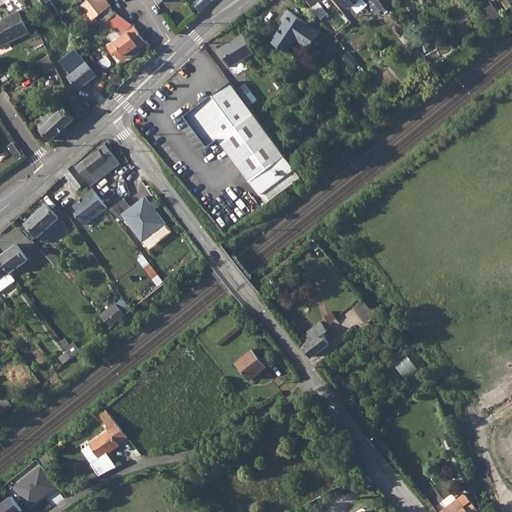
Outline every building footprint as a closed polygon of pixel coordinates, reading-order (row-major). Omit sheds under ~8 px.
[(92,19),(88,22),(93,28),(100,25),(108,20),(116,14),(108,3),(105,0),(88,0),(82,6),(92,19)] [(190,0),(191,0),(201,11),(213,0),(190,0)] [(378,0),(366,0),(373,9),(381,3),(378,0)] [(489,1),(481,8),(491,22),(499,15),(489,1)] [(381,3),(373,9),(377,14),(385,8),(381,3)] [(321,5),(314,11),(318,16),(322,20),(329,14),(324,9),(321,5)] [(3,20),(0,21),(0,46),(30,31),(19,10),(3,18),(3,20)] [(283,23),(271,41),(287,52),(296,39),(309,48),(319,32),(307,25),(307,23),(288,10),(281,21),(283,23)] [(108,20),(100,25),(102,29),(111,24),(118,34),(131,25),(116,14),(108,20)] [(87,21),(70,31),(76,38),(93,28),(88,22),(87,21)] [(131,25),(118,34),(120,37),(134,27),(131,25)] [(116,53),(119,58),(144,41),(135,28),(134,27),(120,37),(107,46),(113,55),(116,53)] [(243,32),(218,49),(230,66),(254,50),(243,32)] [(457,38),(450,43),(456,50),(461,46),(457,39),(457,38)] [(144,41),(119,58),(121,61),(146,44),(144,41)] [(77,68),(68,76),(79,89),(97,75),(82,57),(74,64),(77,68)] [(238,91),(230,81),(230,80),(217,90),(183,114),(205,143),(216,136),(216,137),(258,194),(282,176),(294,167),(285,154),(249,107),(245,101),(238,91)] [(238,91),(245,101),(253,94),(246,85),(238,91)] [(245,101),(249,107),(258,101),(253,94),(245,101)] [(46,113),(35,123),(48,137),(52,140),(75,119),(58,101),(48,110),(53,116),(51,118),(46,113)] [(82,161),(76,166),(88,183),(91,186),(120,163),(105,145),(83,161),(82,161)] [(74,164),(65,173),(78,190),(88,183),(76,166),(74,164)] [(182,168),(174,173),(191,193),(197,188),(191,180),(182,168)] [(56,181),(43,194),(47,199),(53,193),(55,194),(62,187),(56,181)] [(88,183),(78,190),(81,194),(91,186),(88,183)] [(94,190),(72,208),(85,225),(108,207),(94,190)] [(126,198),(110,209),(117,218),(124,213),(142,239),(165,223),(146,196),(131,206),(126,198)] [(47,203),(25,223),(26,224),(42,241),(64,221),(47,203)] [(315,241),(311,245),(316,251),(320,247),(315,241)] [(17,244),(0,256),(0,257),(10,271),(10,272),(27,259),(17,244)] [(45,244),(40,249),(50,260),(55,255),(45,244)] [(162,274),(160,276),(165,282),(194,259),(190,253),(169,270),(168,269),(162,274)] [(144,255),(138,259),(155,282),(156,282),(160,288),(166,283),(165,282),(160,276),(158,273),(144,255)] [(0,277),(10,271),(0,257),(0,277)] [(156,282),(146,290),(150,296),(150,295),(159,289),(160,288),(156,282)] [(363,300),(354,307),(367,324),(376,317),(363,300)] [(117,303),(101,315),(111,326),(126,314),(117,303)] [(298,337),(304,345),(321,332),(324,330),(318,322),(298,337)] [(304,345),(302,347),(310,357),(329,343),(321,332),(304,345)] [(61,341),(58,337),(55,339),(61,348),(64,345),(61,341)] [(66,337),(61,341),(64,345),(68,351),(72,356),(80,350),(74,342),(71,344),(66,337)] [(253,349),(235,363),(249,380),(251,378),(256,385),(260,383),(258,379),(264,375),(261,371),(267,366),(253,349)] [(68,351),(60,357),(64,363),(72,356),(68,351)] [(407,377),(419,368),(409,355),(397,364),(407,377)] [(36,375),(32,378),(37,384),(41,381),(36,375)] [(2,391),(0,392),(0,401),(6,409),(12,404),(2,391)] [(238,402),(234,405),(239,413),(244,410),(238,402)] [(109,430),(89,444),(99,458),(106,454),(120,445),(119,444),(128,437),(111,414),(107,409),(100,415),(108,426),(107,427),(109,430)] [(227,410),(211,420),(216,429),(232,418),(227,410)] [(99,458),(89,444),(81,451),(98,476),(116,467),(106,454),(99,458)] [(50,452),(40,459),(47,468),(57,461),(50,452)] [(11,487),(26,509),(55,489),(40,467),(11,487)] [(447,505),(437,511),(477,511),(470,502),(464,493),(447,505)] [(21,511),(11,497),(0,504),(0,511),(21,511)]
